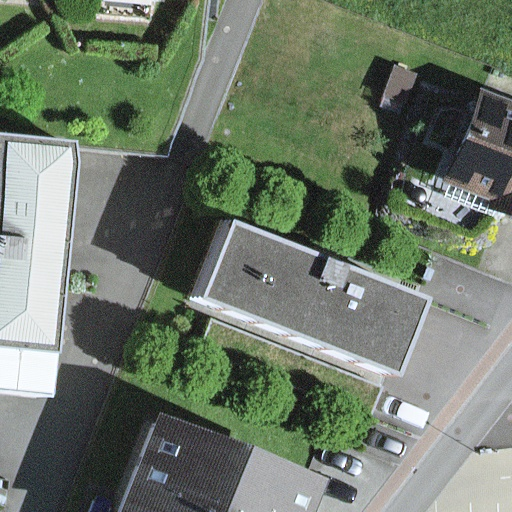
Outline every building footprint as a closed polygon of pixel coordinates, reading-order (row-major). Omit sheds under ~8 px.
[(511,222),(511,125),(430,94),(390,196),(505,241),(511,222)] [(71,143),(0,136),(0,351),(50,356),(71,143)] [(413,293),(224,221),(192,304),(382,376),(413,293)] [(379,388),(208,319),(196,350),(367,418),(379,388)] [(307,511),(319,483),(150,414),(109,511),(307,511)]
